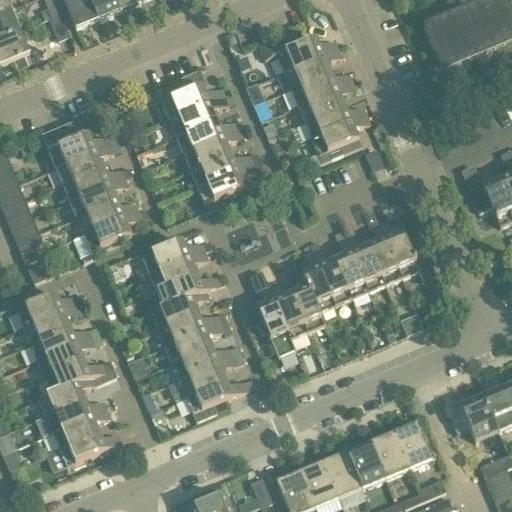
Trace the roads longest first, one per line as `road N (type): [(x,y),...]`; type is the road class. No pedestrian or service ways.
road 1 (residential): [(277,435),(490,346)]
road 2 (residential): [(423,179),(347,0)]
road 3 (residential): [(78,277),(151,451)]
road 4 (residential): [(91,73),(162,241)]
road 5 (residential): [(279,191),(209,24)]
road 6 (residential): [(490,346),(423,179)]
road 7 (residential): [(277,435),(234,327),(238,304),(228,278)]
road 8 (residential): [(134,494),(277,435)]
road 9 (residential): [(302,246),(328,235),(330,217),(423,179)]
road 10 (residential): [(91,73),(209,24)]
